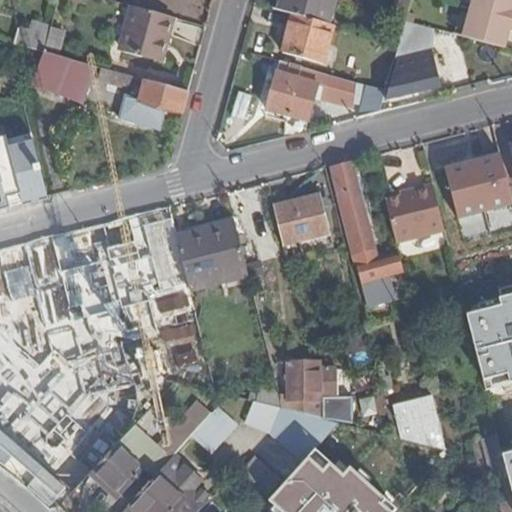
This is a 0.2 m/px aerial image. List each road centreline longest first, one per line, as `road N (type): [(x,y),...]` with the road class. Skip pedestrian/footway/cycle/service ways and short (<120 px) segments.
road 1 (residential): [(193,179),(511,97)]
road 2 (residential): [(0,228),(193,179)]
road 3 (residential): [(193,179),(237,0)]
